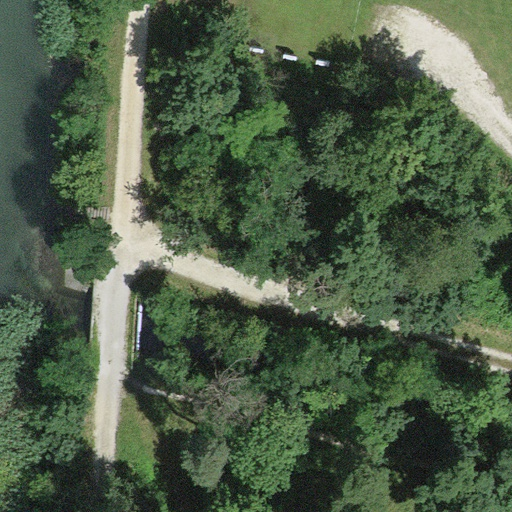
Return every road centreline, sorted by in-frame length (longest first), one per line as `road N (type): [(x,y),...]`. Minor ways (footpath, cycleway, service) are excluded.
road 1 (track): [(106,511),(130,0)]
road 2 (track): [(511,376),(271,306),(115,245)]
road 3 (track): [(511,489),(111,371)]
road 4 (track): [(511,151),(376,32)]
